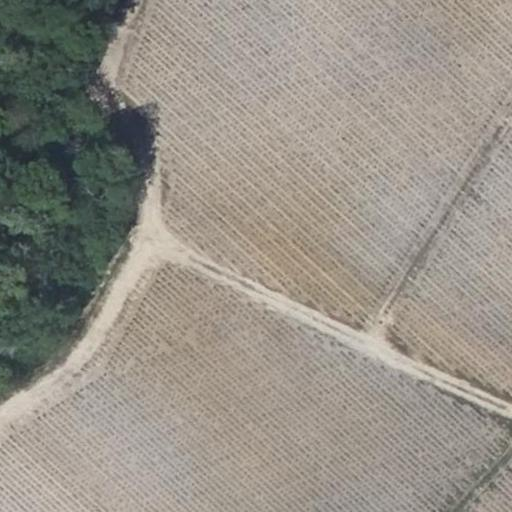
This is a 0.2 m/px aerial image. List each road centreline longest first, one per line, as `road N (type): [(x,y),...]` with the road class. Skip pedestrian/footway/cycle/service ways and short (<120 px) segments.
road 1 (track): [(511,412),(152,238),(150,151),(106,81),(141,0)]
road 2 (track): [(365,341),(511,110)]
road 3 (track): [(0,419),(85,359),(152,238)]
